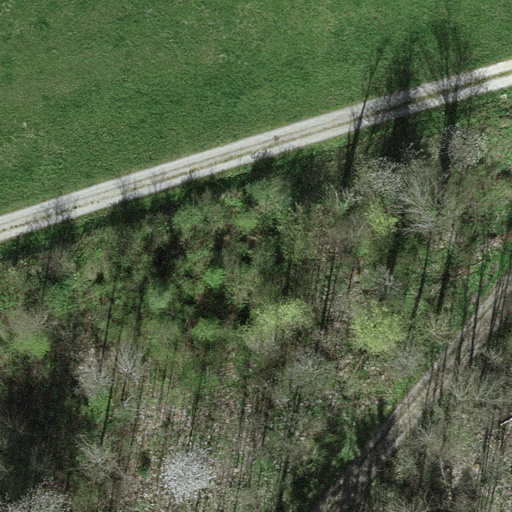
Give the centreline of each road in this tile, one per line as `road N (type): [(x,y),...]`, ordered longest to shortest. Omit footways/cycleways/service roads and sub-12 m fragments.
road 1 (track): [(511,88),(0,244)]
road 2 (track): [(338,511),(511,283)]
